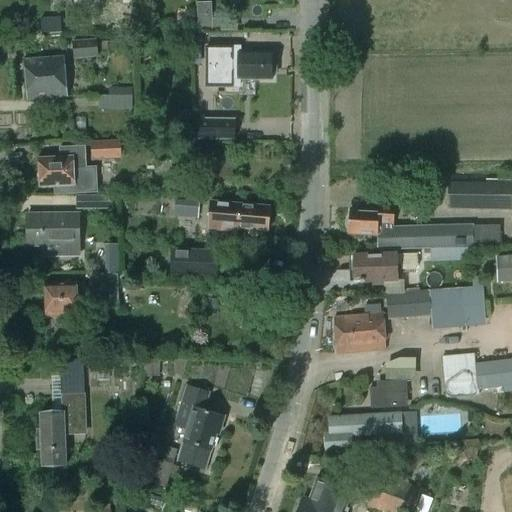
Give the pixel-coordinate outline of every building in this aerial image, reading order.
[(118,0),(118,8),(129,9),(129,0),(118,0)] [(60,19),(40,20),(41,34),(61,33),(60,19)] [(276,58),(271,57),(271,54),(238,54),(238,49),(215,49),(215,37),(194,37),(194,73),(238,73),(238,80),(271,80),(271,70),(276,68),(276,58)] [(97,39),(73,40),(74,58),(98,57),(97,39)] [(25,61),(28,101),(66,97),(63,58),(25,61)] [(132,97),(100,97),(100,110),(132,110),(132,97)] [(236,122),(198,121),(198,141),(236,141),(236,122)] [(121,142),(92,144),(92,161),(121,160),(121,142)] [(36,175),(36,182),(39,185),(39,188),(54,188),(54,195),(96,193),(95,169),(85,169),(84,147),(60,148),(60,159),(38,160),(39,173),(36,175)] [(448,183),(448,207),(511,208),(511,183),(448,183)] [(186,196),(186,202),(187,202),(186,218),(197,218),(199,196),(186,196)] [(111,198),(76,198),(76,209),(111,209),(111,198)] [(268,210),(217,207),(211,207),(209,235),(236,236),(236,232),(267,233),(268,210)] [(392,228),(394,210),(377,209),(377,213),(349,212),(348,217),(346,219),(346,227),(348,229),(347,233),(376,235),(375,250),(471,249),(471,227),(392,228)] [(78,256),(78,216),(26,216),(26,246),(42,246),(42,256),(78,256)] [(218,252),(173,251),(172,277),(218,279),(218,252)] [(397,269),(396,255),(352,257),(353,283),(397,281),(397,269)] [(396,255),(397,269),(413,269),(417,266),(416,255),(396,255)] [(511,258),(496,259),(497,283),(511,282),(511,258)] [(105,264),(105,274),(118,274),(118,264),(105,264)] [(91,290),(77,290),(76,290),(76,285),(45,286),(45,317),(77,317),(77,311),(118,310),(117,276),(91,276),(91,290)] [(461,291),(430,293),(430,304),(462,302),(461,291)] [(430,304),(430,293),(385,296),(386,320),(430,317),(431,330),(464,328),(462,302),(430,304)] [(334,319),(337,355),(385,351),(382,315),(334,319)] [(477,396),(474,368),(474,358),(442,361),(445,399),(477,396)] [(81,360),(59,361),(60,374),(81,373),(81,360)] [(511,360),(474,365),(475,368),(476,390),(502,387),(503,393),(511,392),(511,360)] [(144,361),(144,376),(160,377),(160,361),(144,361)] [(406,406),(405,383),(405,380),(375,382),(375,388),(369,388),(369,407),(406,406)] [(187,387),(181,405),(177,421),(189,424),(183,443),(178,462),(204,470),(209,451),(210,452),(215,435),(218,435),(223,418),(202,412),(208,393),(187,387)] [(61,413),(39,414),(40,430),(36,430),(37,451),(41,451),(41,467),(66,466),(65,436),(84,435),(82,394),(61,395),(61,413)] [(411,412),(399,413),(401,433),(412,432),(411,412)] [(328,418),(329,437),(324,438),(325,453),(352,451),(351,436),(374,435),(375,450),(402,448),(401,433),(399,413),(328,418)] [(176,451),(153,444),(141,481),(165,488),(176,451)] [(412,511),(421,490),(378,475),(366,506),(382,511),(412,511)] [(317,511),(344,511),(346,510),(344,509),(350,492),(316,480),(308,501),(319,505),(317,511)] [(133,499),(133,490),(116,490),(116,499),(133,499)] [(163,499),(147,494),(144,502),(161,507),(163,499)] [(302,499),(297,511),(317,511),(319,505),(308,501),(302,499)]
